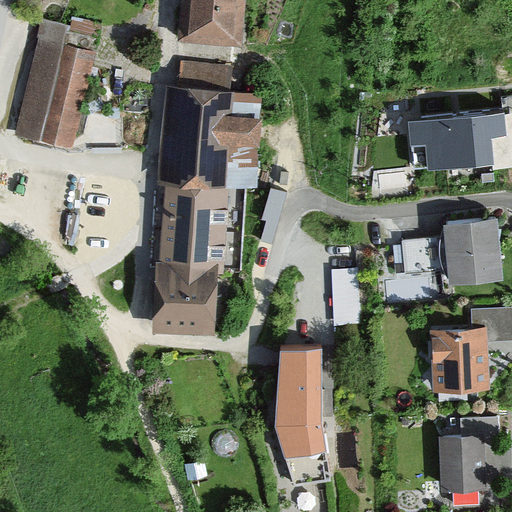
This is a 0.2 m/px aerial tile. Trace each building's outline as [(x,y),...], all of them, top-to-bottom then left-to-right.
[(175,0),(172,43),(235,48),(239,0),(175,0)] [(71,154),(96,55),(66,48),(71,28),(43,21),(14,140),(71,154)] [(162,90),(145,330),(210,334),(214,281),(246,283),(252,204),(221,202),(222,188),(255,190),(261,96),(228,94),(230,71),(179,67),(178,91),(162,90)] [(505,113),(408,122),(413,169),(492,165),(491,139),(507,136),(505,113)] [(442,284),(498,278),(492,218),(436,223),(442,284)] [(358,268),(330,269),(333,325),(360,324),(358,268)] [(486,391),(483,329),(426,332),(430,394),(486,391)] [(331,482),(326,452),(321,423),(322,350),(280,352),(275,428),(295,486),(331,482)] [(482,489),(479,433),(433,436),(436,492),(482,489)]
